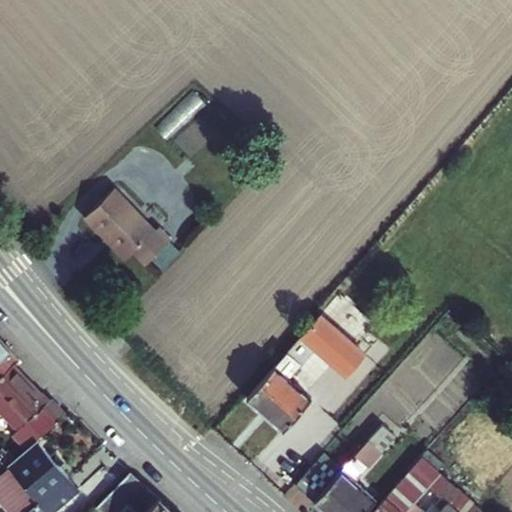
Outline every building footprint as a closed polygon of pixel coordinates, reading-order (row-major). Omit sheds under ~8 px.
[(109,190),(80,218),(120,259),(127,251),(138,263),(164,238),(152,225),(148,229),(109,190)] [(364,349),(319,309),(245,393),(280,424),(308,392),(286,373),(313,342),(345,370),(364,349)] [(0,373),(10,364),(19,356),(0,337),(0,373)] [(45,400),(10,364),(0,373),(0,390),(41,435),(66,413),(50,395),(45,400)] [(41,435),(0,390),(0,414),(14,431),(11,433),(25,449),(35,440),(41,435)] [(312,493),(310,496),(328,511),(356,511),(373,493),(353,475),(378,445),(365,434),(342,460),(312,493)] [(342,460),(323,442),(293,475),(312,493),(342,460)] [(39,444),(0,477),(0,501),(9,511),(48,511),(76,489),(52,459),(58,454),(50,446),(45,451),(39,444)] [(434,470),(416,455),(366,511),(396,511),(410,497),(434,470)] [(94,504),(102,511),(178,511),(130,466),(94,504)] [(438,493),(443,497),(457,509),(467,496),(449,480),(438,493)] [(410,497),(396,511),(453,511),(457,509),(443,497),(430,511),(416,511),(421,507),(410,497)]
